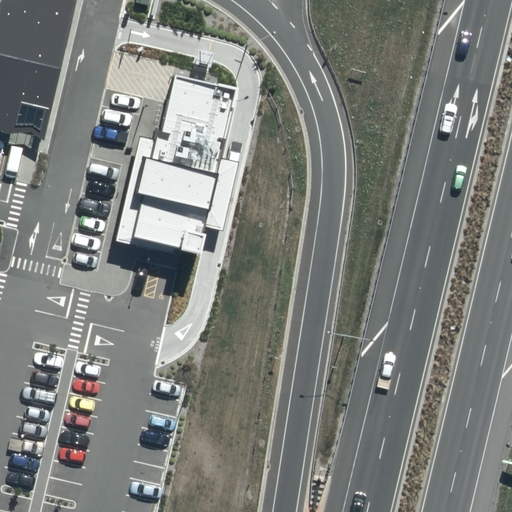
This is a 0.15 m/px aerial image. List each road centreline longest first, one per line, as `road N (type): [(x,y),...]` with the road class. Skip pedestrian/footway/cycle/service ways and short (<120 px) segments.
road 1 (trunk): [(282,511),(333,157),(310,73),(250,0)]
road 2 (trunk): [(366,511),(489,0)]
road 3 (trunk): [(511,233),(444,511)]
